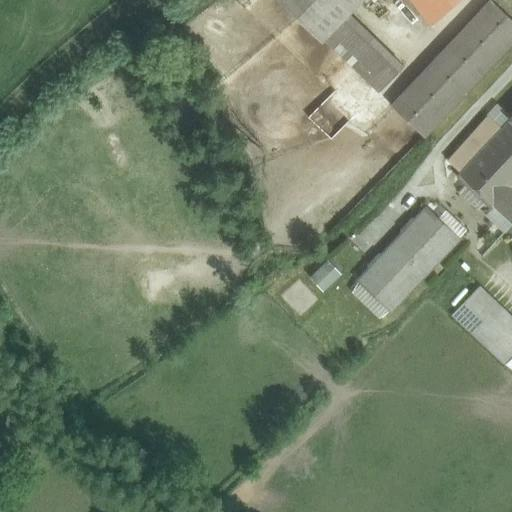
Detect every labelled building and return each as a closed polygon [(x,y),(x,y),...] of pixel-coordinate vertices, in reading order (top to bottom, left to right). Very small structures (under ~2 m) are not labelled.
[(283,0),(321,37),(356,0),(283,0)] [(511,19),(492,0),(392,105),(423,135),(511,41),(511,19)] [(433,0),(443,12),(455,0),(433,0)] [(404,65),(350,13),(325,39),(379,91),(404,65)] [(488,116),(448,160),(461,172),(502,128),(501,128),(488,116)] [(511,118),(501,128),(502,128),(461,172),(459,173),(511,222),(511,118)] [(426,207),(359,279),(392,309),(459,238),(426,207)] [(327,287),(343,271),(330,257),(313,273),(327,287)] [(511,357),(511,314),(480,285),(452,315),(505,365),(511,357)]
